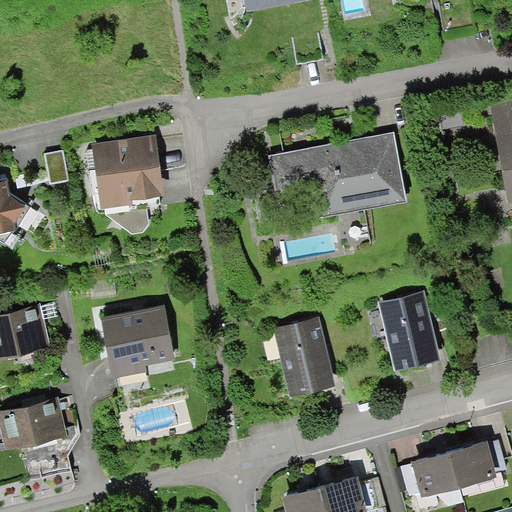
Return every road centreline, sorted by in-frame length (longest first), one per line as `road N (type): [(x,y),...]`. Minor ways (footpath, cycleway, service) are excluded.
road 1 (residential): [(511,62),(318,96),(187,108)]
road 2 (residential): [(247,465),(511,393)]
road 3 (residential): [(247,465),(58,511)]
road 4 (residential): [(187,108),(155,100),(0,137)]
